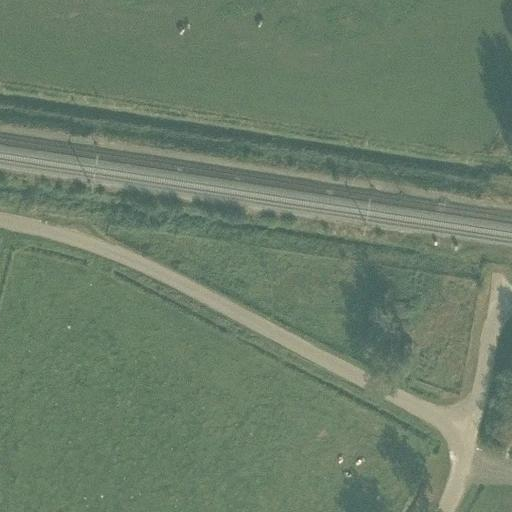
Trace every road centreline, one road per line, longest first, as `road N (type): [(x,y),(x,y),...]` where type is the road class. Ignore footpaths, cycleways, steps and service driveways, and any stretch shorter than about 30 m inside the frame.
road 1 (unclassified): [(467,432),(120,259),(0,222)]
road 2 (unclassified): [(467,432),(496,293)]
